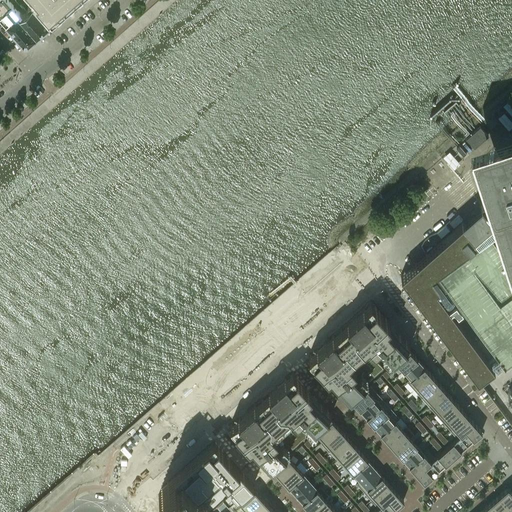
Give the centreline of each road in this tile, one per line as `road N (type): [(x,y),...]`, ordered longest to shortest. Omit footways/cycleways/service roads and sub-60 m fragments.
road 1 (unclassified): [(201,398),(336,281),(377,267),(470,190)]
road 2 (residential): [(509,446),(390,285)]
road 3 (unclassified): [(110,511),(135,454),(201,398)]
